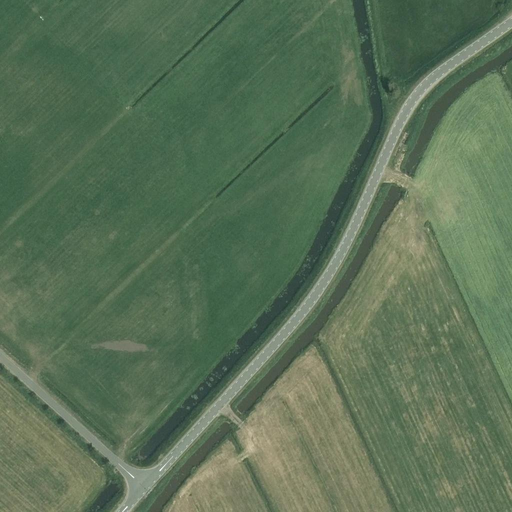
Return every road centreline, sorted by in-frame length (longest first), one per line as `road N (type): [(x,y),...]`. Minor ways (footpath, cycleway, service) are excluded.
road 1 (unclassified): [(511,22),(422,87),(315,295),(143,486)]
road 2 (unclassified): [(143,486),(0,355)]
